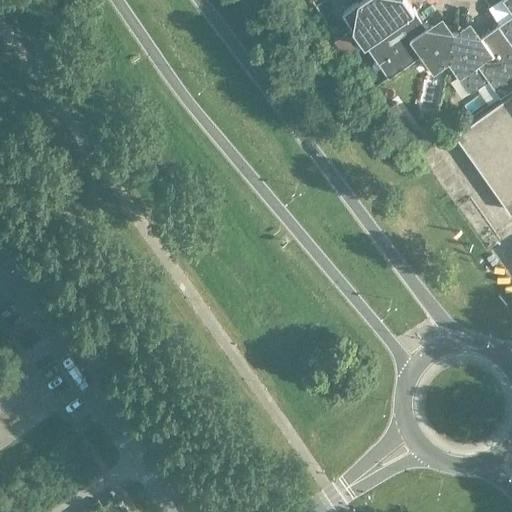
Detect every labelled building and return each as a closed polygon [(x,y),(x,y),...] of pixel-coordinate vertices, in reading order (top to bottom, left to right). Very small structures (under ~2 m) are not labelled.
[(357,0),(343,10),(367,43),(416,8),(409,0),(357,0)] [(416,8),(367,43),(390,75),(422,52),(435,70),(450,59),(455,29),(427,24),(416,8)] [(511,13),(499,23),(511,40),(511,13)] [(455,29),(450,59),(460,74),(478,62),(501,95),(511,86),(511,40),(499,23),(483,34),(455,29)] [(511,210),(511,209),(511,91),(456,131),(511,210)] [(454,116),(450,119),(453,124),(458,121),(455,116),(454,116)] [(411,127),(402,133),(415,151),(431,139),(427,132),(417,134),(412,126),(411,127)] [(149,406),(135,385),(123,394),(138,414),(149,406)]
